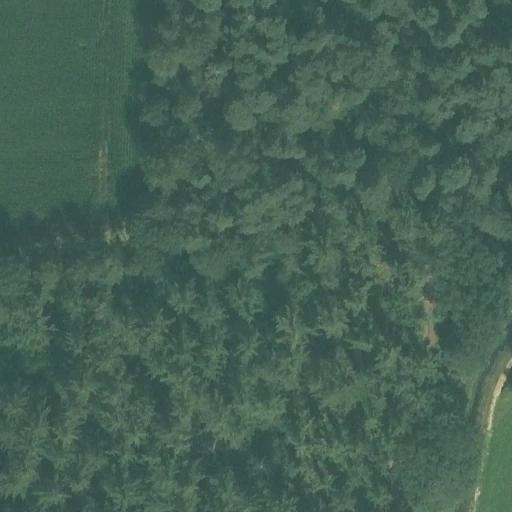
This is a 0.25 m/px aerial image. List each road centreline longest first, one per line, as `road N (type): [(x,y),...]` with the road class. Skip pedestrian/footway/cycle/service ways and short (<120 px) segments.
road 1 (track): [(0,271),(511,191)]
road 2 (track): [(136,249),(73,464),(98,511)]
